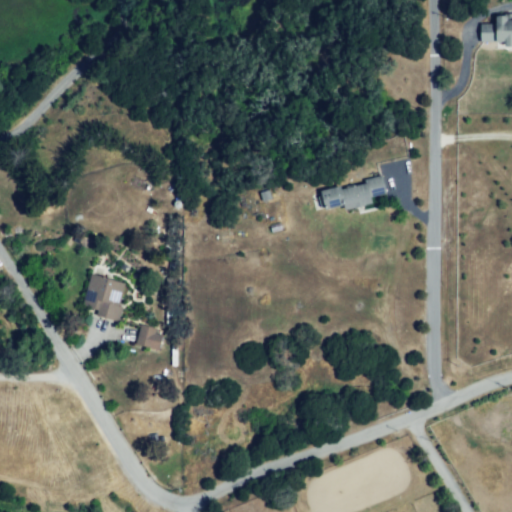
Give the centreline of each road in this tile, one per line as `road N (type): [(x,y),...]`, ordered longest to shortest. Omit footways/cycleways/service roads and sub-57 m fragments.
road 1 (residential): [(125,0),(112,34),(34,113),(0,135),(47,312),(157,486),(189,503),(511,375)]
road 2 (residential): [(447,398),(438,370),(443,0)]
